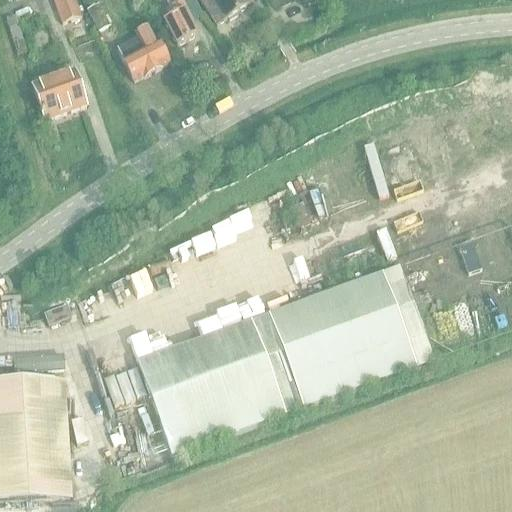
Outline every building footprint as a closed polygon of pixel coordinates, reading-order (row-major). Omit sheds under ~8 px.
[(52,0),(62,26),(81,20),(73,0),(52,0)] [(186,0),(198,19),(203,17),(194,0),(186,0)] [(198,0),(216,28),(226,21),(227,22),(227,21),(228,23),(238,17),(237,15),(246,9),(245,7),(254,1),(253,0),(198,0)] [(170,19),(163,23),(176,48),(196,38),(189,25),(193,23),(183,4),(167,13),(170,19)] [(86,11),(98,34),(110,27),(98,5),(86,11)] [(6,20),(18,57),(27,54),(15,17),(6,20)] [(137,41),(116,52),(133,85),(143,80),(150,77),(151,77),(150,76),(154,74),(154,75),(155,75),(155,74),(161,71),(161,70),(168,67),(157,46),(156,46),(148,31),(135,37),(137,41)] [(33,88),(45,123),(86,109),(74,74),(33,88)] [(326,182),(317,186),(326,208),(335,204),(326,182)] [(264,215),(282,210),(277,196),(260,202),(264,215)] [(311,219),(319,215),(308,196),(301,200),(311,219)] [(473,259),(503,248),(499,238),(469,249),(473,259)] [(415,369),(433,362),(398,266),(225,329),(224,328),(134,361),(170,461),(415,371),(415,369)] [(286,280),(269,284),(271,298),(289,295),(286,280)] [(259,299),(252,283),(233,291),(240,308),(259,299)] [(32,316),(34,327),(53,324),(51,313),(32,316)] [(64,359),(71,378),(89,372),(81,352),(64,359)] [(64,384),(0,387),(0,505),(71,501),(64,384)]
